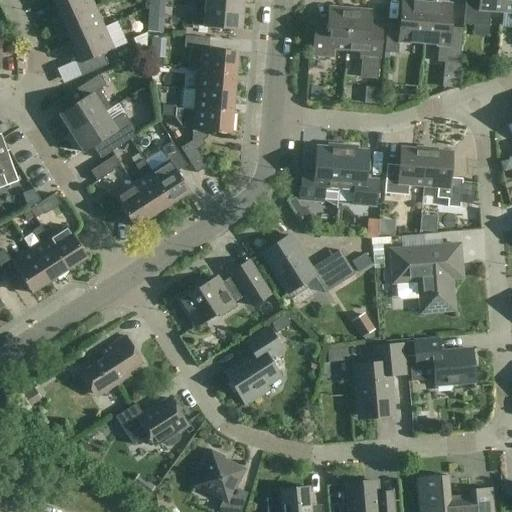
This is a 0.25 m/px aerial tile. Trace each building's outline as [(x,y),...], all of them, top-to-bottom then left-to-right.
[(95,7),(91,0),(55,0),(53,1),(62,22),(95,7)] [(502,12),(503,0),(465,0),(463,25),(489,27),(490,11),(502,12)] [(511,0),(503,0),(502,12),(511,13),(511,0)] [(242,4),(206,2),(205,16),(193,15),(192,26),(240,30),(242,4)] [(423,44),(427,4),(402,2),(399,29),(387,28),(385,53),(398,54),(398,42),(423,44)] [(452,6),(427,4),(423,44),(438,45),(437,62),(459,64),(462,35),(449,33),(452,6)] [(71,43),(104,28),(95,7),(62,22),(57,24),(49,28),(53,36),(66,31),(71,43)] [(333,50),(347,51),(350,9),(329,8),(327,27),(314,26),(311,68),(325,69),(326,57),(332,58),(333,50)] [(371,11),(350,9),(347,51),(360,52),(359,60),(367,61),(366,75),(378,76),(382,32),(370,31),(371,11)] [(49,28),(57,24),(54,15),(45,19),(49,28)] [(8,35),(20,34),(18,20),(6,22),(8,35)] [(103,54),(114,50),(125,44),(116,23),(104,28),(71,43),(85,74),(81,76),(82,77),(108,65),(103,54)] [(184,48),(199,49),(197,70),(236,73),(238,52),(208,50),(209,38),(185,36),(184,48)] [(162,69),(163,58),(150,57),(150,68),(162,69)] [(197,70),(196,90),(234,93),(236,73),(197,70)] [(59,115),(71,134),(104,113),(92,94),(106,85),(99,75),(76,90),(82,100),(59,115)] [(196,90),(194,110),(233,114),(234,93),(196,90)] [(162,116),(174,117),(175,109),(175,107),(163,106),(162,116)] [(194,110),(175,109),(174,117),(181,126),(188,121),(193,121),(192,131),(193,131),(192,141),(180,148),(197,173),(207,167),(197,150),(205,145),(201,138),(201,132),(231,135),(233,114),(194,110)] [(110,123),(104,113),(71,134),(84,153),(93,147),(100,158),(137,134),(125,114),(110,123)] [(151,173),(172,204),(190,192),(176,172),(187,166),(172,142),(161,149),(169,161),(151,173)] [(338,189),(339,189),(342,147),(328,146),(328,149),(316,148),(314,176),(302,175),(300,200),(323,202),(323,199),(334,206),(336,206),(338,189)] [(342,147),(339,189),(354,191),(353,204),(376,206),(378,181),(365,180),(368,153),(356,152),(356,148),(342,147)] [(423,186),(426,151),(400,149),(399,166),(387,165),(384,194),(408,196),(409,185),(423,186)] [(452,153),(426,151),(423,186),(438,188),(437,199),(448,200),(447,207),(460,209),(462,179),(450,178),(452,153)] [(90,171),(97,182),(113,172),(112,170),(120,165),(114,156),(90,171)] [(0,188),(18,182),(10,159),(0,162),(0,188)] [(143,178),(132,184),(154,218),(153,216),(172,204),(151,173),(143,161),(135,166),(143,178)] [(154,218),(132,184),(114,196),(134,228),(152,216),(154,218)] [(54,194),(30,210),(36,218),(44,213),(45,215),(60,205),(54,194)] [(40,244),(30,250),(50,282),(68,270),(48,239),(48,238),(41,226),(32,232),(40,244)] [(48,239),(68,270),(87,258),(66,226),(48,238),(48,239)] [(325,294),(343,282),(355,274),(340,251),(311,269),(290,236),(262,254),(288,294),(314,277),(325,294)] [(462,278),(459,245),(390,250),(393,284),(418,281),(421,313),(454,311),(451,279),(462,278)] [(31,294),(50,282),(30,250),(12,263),(4,250),(0,252),(0,267),(8,280),(18,274),(31,294)] [(252,306),(270,296),(248,262),(231,273),(233,277),(221,285),(217,278),(179,302),(195,326),(190,329),(191,330),(218,313),(220,317),(235,307),(233,303),(245,295),(252,306)] [(363,332),(371,327),(361,312),(354,317),(363,332)] [(269,359),(283,350),(269,328),(246,343),(254,355),(225,374),(245,405),(268,391),(264,384),(279,375),(269,359)] [(119,379),(143,364),(125,336),(100,353),(104,359),(80,374),(94,395),(98,392),(100,396),(121,383),(119,379)] [(406,356),(415,356),(416,367),(410,368),(411,381),(434,379),(435,385),(475,381),(472,351),(439,354),(438,340),(405,342),(406,356)] [(401,346),(375,348),(376,365),(355,366),(358,396),(355,397),(356,411),(359,411),(359,414),(393,411),(390,376),(404,375),(401,346)] [(153,446),(163,440),(166,444),(171,446),(179,441),(179,436),(176,431),(186,425),(170,399),(144,416),(136,404),(115,418),(133,445),(147,436),(153,446)] [(10,400),(8,402),(3,408),(11,414),(17,406),(10,400)] [(240,511),(247,494),(235,488),(244,470),(223,459),(224,457),(210,450),(201,468),(203,469),(194,487),(223,501),(217,511),(240,511)] [(493,511),(491,488),(469,490),(469,499),(450,501),(448,476),(417,478),(420,511),(493,511)] [(393,511),(393,500),(379,502),(377,482),(346,484),(348,511),(393,511)] [(281,490),(282,497),(267,499),(267,511),(322,511),(309,511),(308,487),(281,490)]
